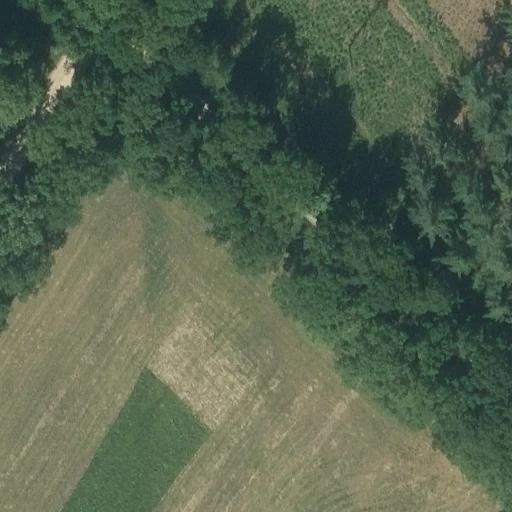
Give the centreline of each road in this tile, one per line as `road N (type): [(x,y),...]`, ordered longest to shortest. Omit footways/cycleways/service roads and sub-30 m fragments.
road 1 (track): [(107,19),(511,396)]
road 2 (track): [(107,19),(0,182)]
